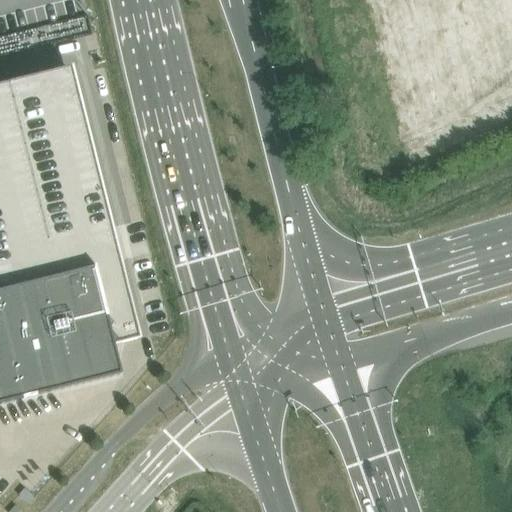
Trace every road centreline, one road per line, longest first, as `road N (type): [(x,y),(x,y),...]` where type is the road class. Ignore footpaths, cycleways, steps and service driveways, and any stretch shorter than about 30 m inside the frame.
road 1 (trunk): [(145,0),(224,336)]
road 2 (trunk): [(324,304),(241,0)]
road 3 (residential): [(224,336),(150,402),(56,511)]
road 4 (motorway): [(511,247),(324,304)]
road 5 (motorway): [(343,361),(511,310)]
road 6 (residential): [(111,511),(175,442),(241,396)]
road 7 (trunk): [(389,511),(343,361)]
road 8 (trunk): [(241,396),(279,511)]
